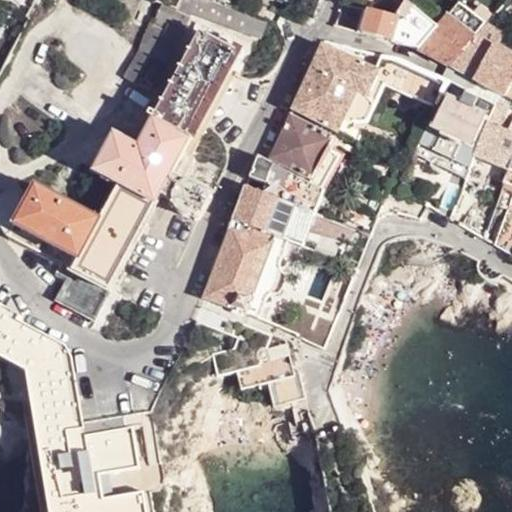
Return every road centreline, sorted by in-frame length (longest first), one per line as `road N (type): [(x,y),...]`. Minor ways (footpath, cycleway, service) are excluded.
road 1 (residential): [(331,429),(319,378),(382,237),(416,228),(511,270)]
road 2 (residential): [(0,250),(56,320),(119,350),(164,343),(188,298)]
road 3 (residential): [(317,27),(438,70)]
